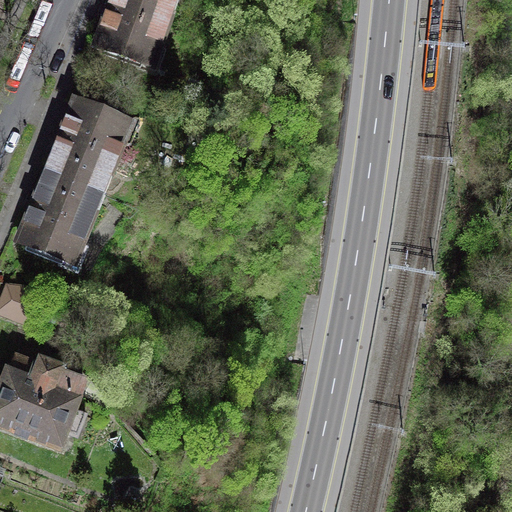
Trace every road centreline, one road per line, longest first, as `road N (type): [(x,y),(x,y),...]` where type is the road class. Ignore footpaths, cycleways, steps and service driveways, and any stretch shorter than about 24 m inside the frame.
road 1 (primary): [(304,511),(347,309),(388,0)]
road 2 (tertiary): [(60,0),(0,134)]
